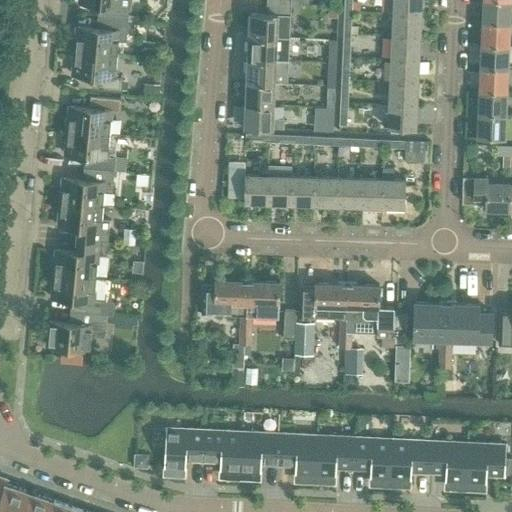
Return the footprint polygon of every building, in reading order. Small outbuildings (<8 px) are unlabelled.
[(105,5),(104,17),(128,19),(130,0),(78,0),(78,2),(105,5)] [(344,0),(344,11),(351,11),(351,10),(360,11),(360,3),(351,3),(351,0),(344,0)] [(381,0),(381,13),(393,13),(421,15),(421,0),(381,0)] [(504,0),(482,0),(481,22),(509,23),(510,0),(504,0)] [(249,13),(248,36),(289,38),(290,15),(291,4),(266,2),(266,14),(249,13)] [(329,6),(329,18),(337,18),(338,6),(329,6)] [(344,11),(343,34),(350,34),(350,33),(357,34),(358,26),(350,25),(351,11),(344,11)] [(393,13),(391,36),(419,37),(421,15),(393,13)] [(76,26),(74,50),(117,54),(118,41),(126,42),(128,19),(104,17),(102,29),(76,26)] [(481,22),(480,45),(508,46),(509,23),(481,22)] [(244,38),(244,49),(247,49),(247,58),(247,59),(288,61),(289,38),(248,36),(248,38),(244,38)] [(391,36),(390,59),(418,60),(419,37),(391,36)] [(480,45),(479,67),(507,69),(508,46),(480,45)] [(117,54),(74,50),(72,74),(98,77),(97,89),(122,91),(123,77),(115,77),(117,54)] [(247,59),(246,81),(274,83),(287,83),(288,61),(247,59)] [(390,59),(389,82),(417,83),(418,60),(390,59)] [(479,67),(478,90),(506,92),(507,69),(479,67)] [(246,81),(245,104),(273,105),(274,83),(246,81)] [(389,82),(388,104),(416,106),(417,83),(389,82)] [(327,85),(326,108),(333,108),(334,85),(327,85)] [(478,90),(477,113),(505,114),(506,92),(478,90)] [(68,106),(66,130),(109,134),(112,111),(120,112),(121,99),(96,97),(95,108),(68,106)] [(245,104),(244,127),(272,128),(283,128),(283,119),(272,118),(273,105),(245,104)] [(388,104),(387,128),(415,129),(416,106),(388,104)] [(326,108),(325,131),(332,131),(333,108),(326,108)] [(477,113),(476,137),(511,138),(511,114),(505,114),(477,113)] [(66,130),(64,154),(90,156),(89,168),(114,170),(125,171),(126,158),(115,157),(107,156),(109,134),(66,130)] [(246,133),(245,141),(269,142),(269,134),(246,133)] [(269,134),(269,142),(291,143),(292,135),(269,134)] [(292,135),(291,143),(314,144),(314,136),(292,135)] [(314,136),(314,144),(337,145),(337,137),(314,136)] [(337,137),(337,145),(360,146),(360,138),(337,137)] [(360,138),(360,146),(383,147),(383,140),(360,138)] [(383,140),(383,147),(405,148),(406,141),(383,140)] [(405,148),(405,160),(429,161),(430,142),(406,141),(405,148)] [(497,146),(497,156),(503,156),(502,167),(510,167),(510,156),(511,146),(497,146)] [(62,178),(60,201),(103,205),(104,192),(112,193),(113,177),(114,170),(89,168),(88,177),(88,180),(62,178)] [(382,178),(381,206),(404,207),(405,179),(394,179),(394,169),(382,168),(382,178)] [(244,181),(243,202),(267,203),(268,175),(244,174),(244,176),(244,181)] [(268,175),(267,203),(290,203),(290,175),(268,175)] [(290,175),(290,203),(312,204),(313,176),(290,175)] [(313,176),(312,204),(335,205),(336,177),(313,176)] [(463,177),(462,203),(485,204),(485,209),(509,210),(509,182),(487,181),(487,177),(474,176),(474,177),(463,177)] [(336,177),(335,205),(358,205),(359,177),(336,177)] [(359,177),(358,205),(381,206),(382,178),(359,177)] [(227,180),(226,196),(242,196),(243,181),(227,180)] [(60,201),(57,225),(78,227),(77,239),(107,242),(109,219),(101,218),(103,205),(60,201)] [(55,249),(53,273),(96,277),(98,254),(106,255),(107,242),(77,239),(75,251),(55,249)] [(77,299),(76,311),(100,314),(102,301),(94,300),(96,277),(53,273),(50,297),(77,299)] [(202,284),(201,314),(202,314),(204,318),(213,318),(215,315),(241,316),(240,329),(250,330),(251,317),(251,315),(245,315),(247,281),(238,280),(216,279),(215,279),(214,284),(202,284)] [(247,281),(245,315),(251,315),(251,317),(278,318),(279,281),(278,281),(278,282),(255,281),(247,281)] [(301,291),(300,317),(341,319),(345,319),(347,284),(346,284),(338,284),(315,283),(315,282),(314,285),(301,285),(301,291)] [(347,284),(345,319),(346,319),(351,319),(351,320),(351,332),(376,332),(376,335),(393,336),(394,306),(392,306),(392,307),(378,307),(379,284),(378,284),(378,285),(355,284),(347,284)] [(414,301),(413,338),(439,339),(438,353),(450,354),(450,339),(445,339),(446,303),(438,303),(415,302),(415,301),(414,301)] [(446,303),(445,339),(450,339),(491,340),(492,312),(478,312),(478,304),(477,303),(477,304),(446,303)] [(48,321),(46,345),(72,348),(71,362),(81,363),(83,349),(89,349),(90,336),(104,337),(107,314),(100,314),(76,311),(75,323),(48,321)] [(283,332),(283,338),(294,338),(294,333),(295,311),(284,311),(283,332)] [(395,336),(406,336),(407,315),(396,315),(395,336)] [(511,316),(500,316),(499,345),(511,345),(511,316)] [(341,319),(340,333),(350,334),(351,332),(351,320),(351,319),(346,319),(345,319),(341,319)] [(300,354),(312,354),(313,322),(295,322),(295,332),(294,354),(300,354)] [(250,330),(240,329),(239,345),(250,345),(250,330)] [(340,333),(340,348),(350,348),(350,334),(340,333)] [(195,346),(205,347),(205,338),(195,337),(195,346)] [(347,349),(346,372),(359,373),(361,349),(347,349)] [(438,353),(438,367),(444,367),(449,367),(450,354),(438,353)] [(233,370),(232,385),(241,385),(242,370),(233,370)] [(204,429),(166,427),(164,468),(165,468),(165,467),(183,468),(183,469),(185,469),(185,460),(202,461),(204,429)] [(242,430),(204,429),(202,461),(203,462),(203,461),(220,461),(219,471),(221,471),(221,470),(239,471),(239,472),(240,472),(242,430)] [(279,432),(242,430),(240,472),(240,471),(259,472),(259,473),(260,473),(260,463),(277,464),(277,465),(278,465),(279,432)] [(317,434),(279,432),(278,465),(278,464),(295,465),(294,474),(296,475),(296,474),(314,475),(315,475),(317,434)] [(354,436),(317,434),(315,475),(334,476),(335,476),(335,467),(352,468),(352,469),(353,469),(354,436)] [(392,438),(354,436),(353,469),(353,468),(370,469),(370,478),(371,478),(371,477),(389,478),(389,479),(390,479),(392,438)] [(429,440),(392,438),(390,479),(390,478),(409,479),(409,480),(410,480),(410,471),(427,472),(427,473),(428,473),(429,440)] [(467,441),(429,440),(428,473),(428,472),(445,473),(445,482),(446,482),(446,481),(464,482),(464,483),(465,483),(467,441)] [(467,441),(465,483),(466,483),(466,482),(484,483),(484,484),(485,484),(485,481),(486,475),(502,475),(502,476),(504,476),(504,474),(511,474),(511,470),(511,458),(505,458),(505,443),(467,441)] [(135,467),(146,467),(146,459),(143,456),(135,456),(135,467)] [(0,511),(22,511),(29,492),(5,483),(7,479),(0,476),(0,511)] [(49,511),(54,500),(51,499),(29,492),(22,511),(49,511)] [(49,511),(75,511),(77,508),(54,500),(49,511)]
